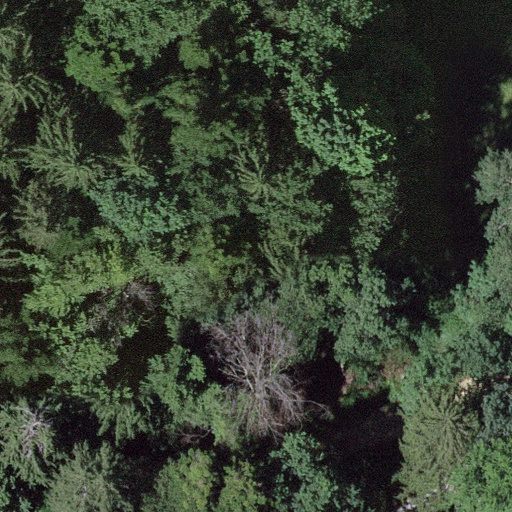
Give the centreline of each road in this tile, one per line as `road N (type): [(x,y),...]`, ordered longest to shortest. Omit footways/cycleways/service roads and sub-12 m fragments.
road 1 (track): [(511,400),(372,418),(204,511)]
road 2 (track): [(396,511),(511,439)]
